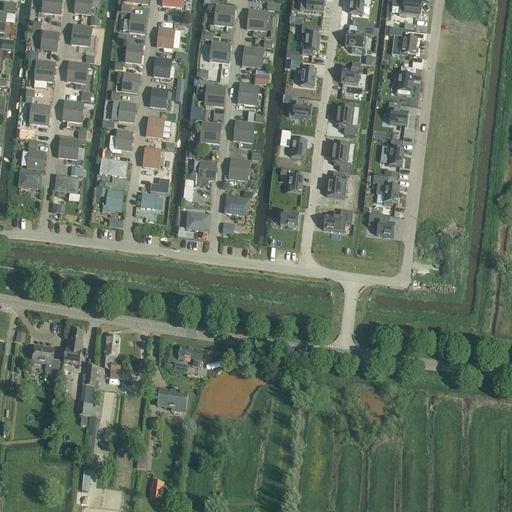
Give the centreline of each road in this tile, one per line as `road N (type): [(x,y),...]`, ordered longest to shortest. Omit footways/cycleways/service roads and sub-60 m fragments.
road 1 (residential): [(353,278),(0,236)]
road 2 (tertiary): [(345,355),(0,300)]
road 3 (track): [(485,287),(511,51)]
road 4 (tertiary): [(511,374),(345,355)]
